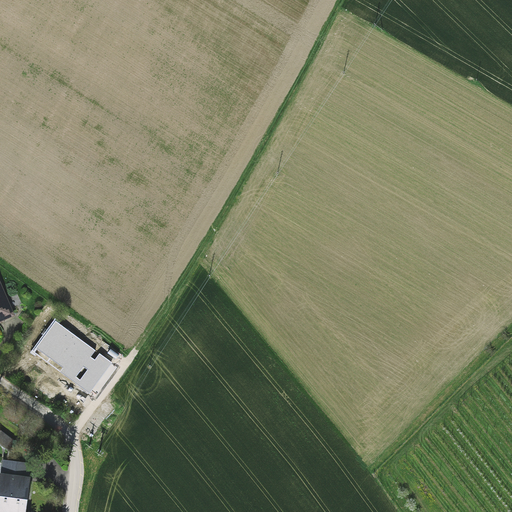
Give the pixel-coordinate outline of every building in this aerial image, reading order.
[(0,320),(13,315),(0,286),(0,320)] [(38,349),(51,359),(57,350),(71,361),(84,343),(57,323),(38,349)] [(99,346),(94,353),(106,362),(111,355),(99,346)] [(0,430),(0,440),(9,449),(10,450),(11,439),(0,430)] [(0,511),(23,511),(30,465),(15,463),(15,461),(8,460),(6,477),(3,476),(0,496),(0,511)]
